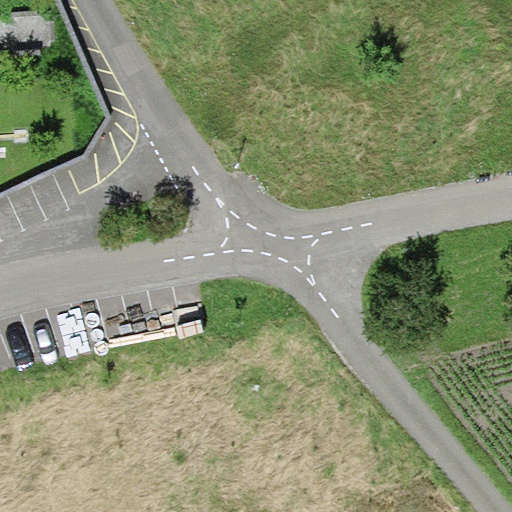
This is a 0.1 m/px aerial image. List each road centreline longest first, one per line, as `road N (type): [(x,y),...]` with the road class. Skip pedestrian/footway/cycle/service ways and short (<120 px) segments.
road 1 (track): [(275,247),(508,511)]
road 2 (residential): [(275,247),(104,0)]
road 3 (residential): [(0,295),(275,247)]
road 4 (residential): [(275,247),(511,199)]
